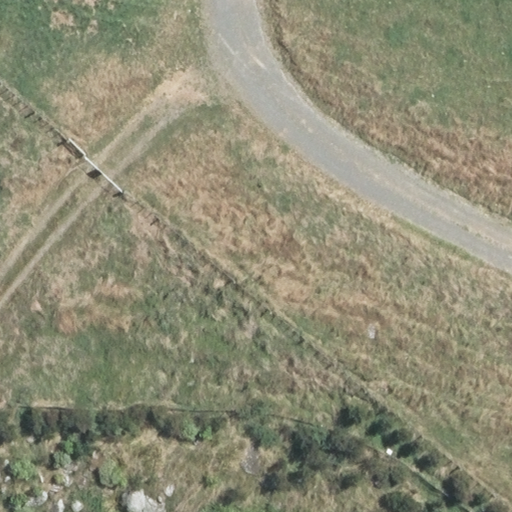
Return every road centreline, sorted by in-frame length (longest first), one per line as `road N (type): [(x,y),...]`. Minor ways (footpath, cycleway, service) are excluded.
road 1 (track): [(156,0),(143,32),(379,187),(511,249)]
road 2 (track): [(0,468),(221,83)]
